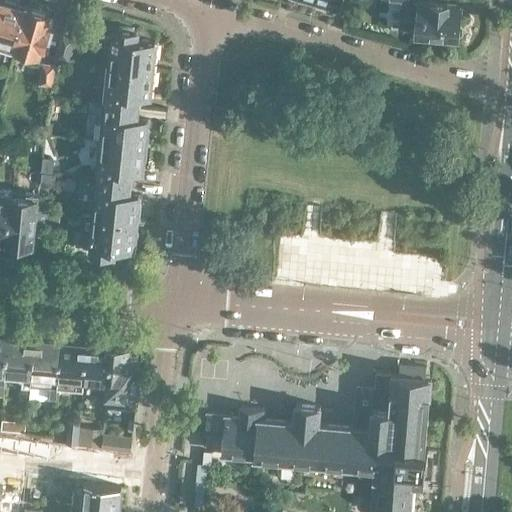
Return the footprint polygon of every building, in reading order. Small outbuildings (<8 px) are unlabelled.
[(413,0),(401,0),(399,27),(415,29),(414,34),(423,34),(424,36),(432,36),(433,35),(457,37),(460,5),(413,1),(413,0)] [(1,1),(0,3),(0,42),(14,46),(25,9),(1,1)] [(25,9),(14,46),(28,50),(25,57),(36,61),(41,46),(44,47),(50,27),(47,26),(51,12),(26,5),(25,9)] [(109,45),(107,64),(152,69),(155,41),(135,39),(136,31),(118,29),(116,46),(109,45)] [(62,34),(56,58),(68,60),(74,38),(62,34)] [(53,85),(55,63),(41,61),(38,83),(53,85)] [(107,64),(103,100),(137,104),(138,93),(149,94),(152,69),(107,64)] [(103,100),(99,139),(144,143),(146,118),(136,116),(137,104),(103,100)] [(19,139),(18,144),(19,147),(32,149),(33,140),(19,139)] [(99,139),(95,177),(128,181),(130,169),(141,170),(144,143),(99,139)] [(18,144),(5,143),(4,152),(18,153),(19,147),(18,144)] [(95,177),(91,214),(136,219),(139,194),(127,193),(128,181),(95,177)] [(0,239),(6,240),(11,194),(11,190),(1,189),(0,189),(0,239)] [(11,194),(6,240),(7,243),(21,244),(21,241),(33,242),(34,231),(36,207),(37,192),(27,191),(24,193),(24,195),(11,194)] [(36,207),(34,231),(48,233),(50,209),(36,207)] [(91,214),(89,234),(95,234),(93,251),(113,254),(114,245),(133,247),(136,219),(91,214)] [(0,334),(0,394),(4,395),(6,372),(5,372),(8,335),(0,334)] [(8,335),(5,372),(6,372),(20,373),(20,378),(20,380),(22,380),(21,396),(30,397),(31,385),(29,385),(30,374),(34,337),(8,335)] [(34,337),(30,374),(29,385),(31,385),(51,387),(50,398),(56,399),(57,387),(56,387),(57,377),(61,340),(34,337)] [(61,340),(57,377),(56,387),(57,387),(83,390),(84,382),(83,382),(84,379),(87,342),(61,340)] [(87,342),(84,379),(83,382),(84,382),(107,384),(108,384),(112,344),(87,342)] [(105,405),(135,408),(140,363),(137,363),(138,356),(129,355),(130,346),(112,344),(108,384),(107,384),(105,405)] [(426,365),(400,363),(399,373),(425,375),(426,365)] [(375,465),(371,509),(372,511),(380,511),(382,510),(404,511),(408,511),(412,481),(423,482),(424,464),(425,464),(426,448),(424,448),(431,376),(425,375),(399,373),(376,371),(371,426),(318,421),(320,404),(296,401),(294,420),(259,416),(260,406),(236,404),(235,414),(206,412),(204,433),(223,435),(222,451),(375,465)] [(211,387),(201,386),(200,397),(210,397),(211,387)] [(69,417),(66,443),(77,444),(77,443),(79,418),(69,417)] [(79,425),(77,443),(101,446),(101,445),(103,428),(79,425)] [(103,432),(101,445),(112,447),(130,449),(132,436),(107,432),(103,432)] [(0,511),(17,511),(26,452),(27,441),(0,437),(0,511)] [(211,461),(203,460),(202,471),(210,472),(211,461)] [(46,477),(33,476),(32,476),(31,485),(45,487),(46,477)] [(74,480),(71,504),(118,509),(119,499),(116,494),(117,485),(74,480)]
